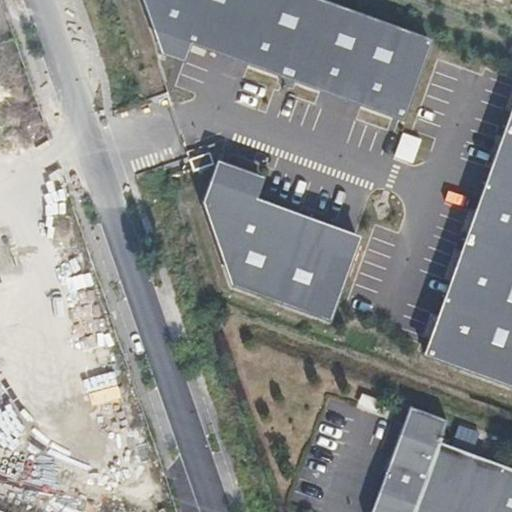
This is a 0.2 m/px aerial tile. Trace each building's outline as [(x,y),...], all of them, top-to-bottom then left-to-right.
[(405,107),(425,37),(328,0),(141,0),(165,48),(185,55),(189,38),(405,107)] [(511,378),(511,95),(422,346),(511,378)] [(410,164),(420,139),(401,132),(392,157),(410,164)] [(332,312),(360,231),(255,192),(262,168),(216,154),(199,199),(228,280),(332,312)] [(0,241),(0,274),(15,269),(5,240),(0,241)] [(446,423),(407,408),(370,511),(511,511),(511,471),(439,445),(446,423)]
